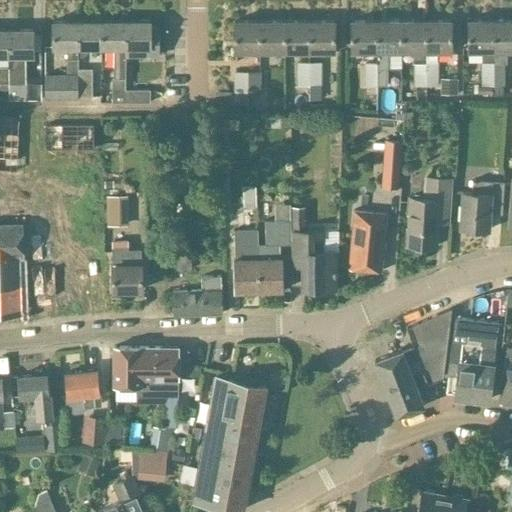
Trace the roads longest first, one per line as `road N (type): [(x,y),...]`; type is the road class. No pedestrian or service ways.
road 1 (residential): [(0,345),(331,325)]
road 2 (residential): [(31,109),(198,108),(197,0)]
road 3 (residential): [(331,325),(466,271),(511,263)]
road 4 (tertiary): [(369,441),(394,441),(449,418),(511,429)]
road 5 (tertiary): [(269,511),(354,467),(369,441)]
road 6 (residential): [(369,441),(331,325)]
